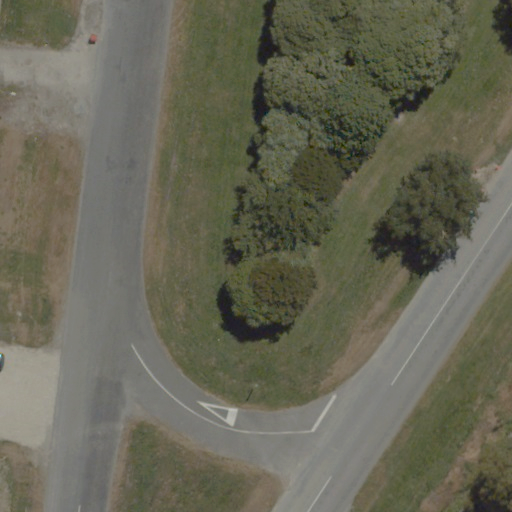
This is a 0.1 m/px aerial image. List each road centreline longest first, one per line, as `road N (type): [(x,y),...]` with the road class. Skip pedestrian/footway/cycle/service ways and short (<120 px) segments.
road 1 (residential): [(109,298),(156,385),(215,424),(258,433),(364,428)]
road 2 (residential): [(109,298),(147,0)]
road 3 (tertiary): [(511,203),(364,428)]
road 4 (residential): [(79,511),(109,298)]
